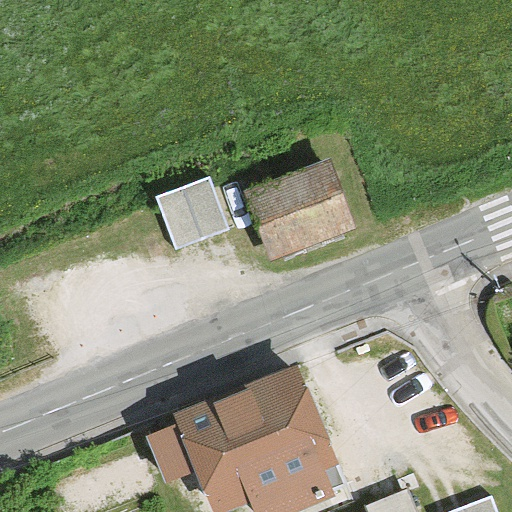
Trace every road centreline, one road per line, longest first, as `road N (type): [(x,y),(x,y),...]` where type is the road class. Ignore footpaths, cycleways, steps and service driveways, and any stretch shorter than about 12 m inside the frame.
road 1 (tertiary): [(427,255),(0,431)]
road 2 (residential): [(511,420),(488,405),(427,255)]
